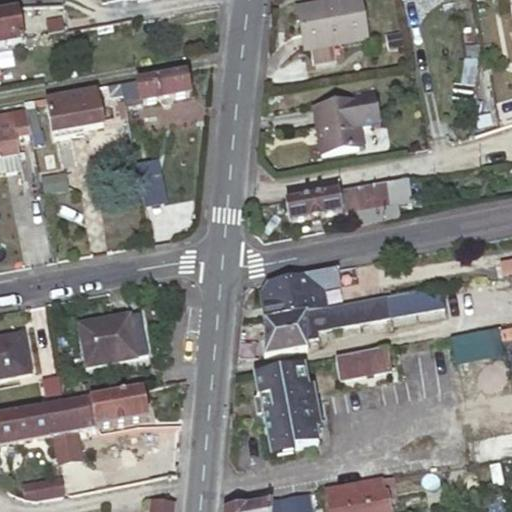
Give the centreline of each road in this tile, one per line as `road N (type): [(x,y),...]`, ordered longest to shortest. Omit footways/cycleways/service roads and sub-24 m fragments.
road 1 (residential): [(218,264),(511,213)]
road 2 (unknown): [(227,189),(511,155)]
road 3 (tertiary): [(218,264),(251,0)]
road 4 (tertiary): [(196,511),(218,264)]
road 5 (unknown): [(198,493),(365,468),(380,452),(373,403)]
road 6 (unknown): [(244,57),(10,77)]
road 7 (residential): [(0,296),(218,264)]
